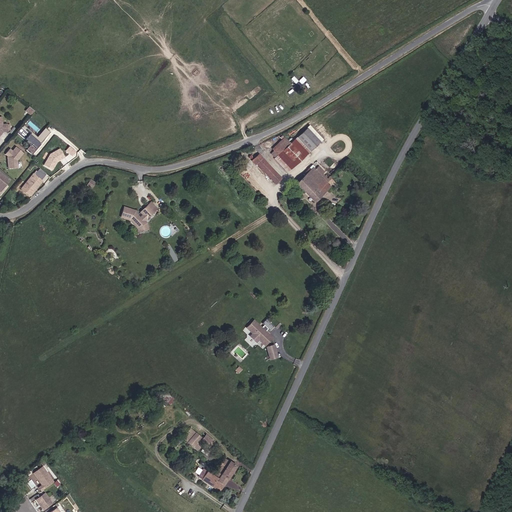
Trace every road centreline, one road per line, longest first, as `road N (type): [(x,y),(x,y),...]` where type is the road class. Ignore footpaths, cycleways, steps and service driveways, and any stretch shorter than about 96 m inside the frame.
road 1 (tertiary): [(487,16),(392,173),(238,511)]
road 2 (unclassified): [(0,215),(20,212),(83,164),(162,169),(268,132),(477,6),(492,6)]
road 3 (unknown): [(254,137),(287,174),(277,202),(345,276)]
